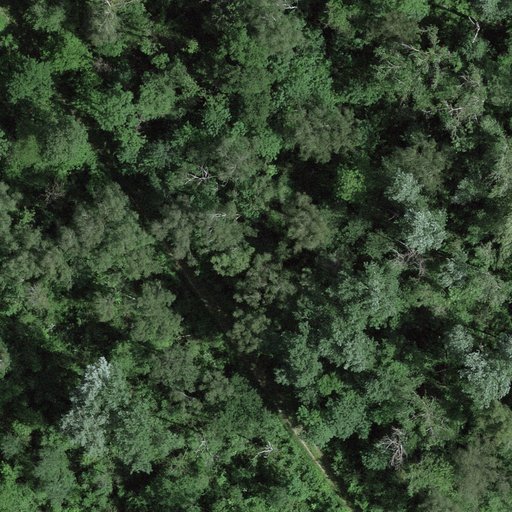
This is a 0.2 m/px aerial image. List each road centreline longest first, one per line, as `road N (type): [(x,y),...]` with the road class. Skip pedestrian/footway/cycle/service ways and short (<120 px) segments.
road 1 (track): [(2,0),(349,511)]
road 2 (track): [(0,261),(122,178)]
